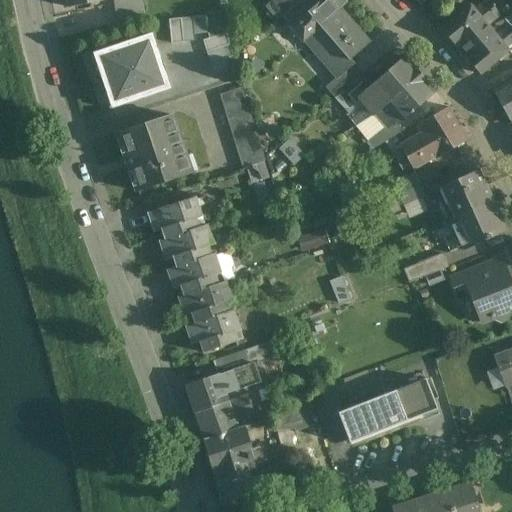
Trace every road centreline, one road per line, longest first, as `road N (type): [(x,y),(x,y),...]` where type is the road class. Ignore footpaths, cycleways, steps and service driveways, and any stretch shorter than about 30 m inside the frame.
road 1 (tertiary): [(199,511),(40,66),(25,0)]
road 2 (residential): [(302,511),(511,437)]
road 3 (residential): [(390,0),(484,110),(511,164)]
